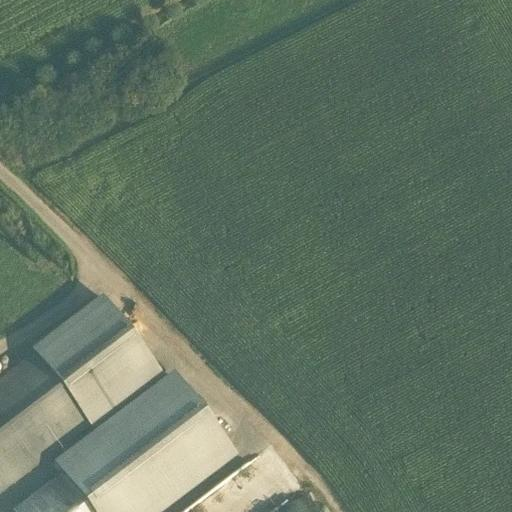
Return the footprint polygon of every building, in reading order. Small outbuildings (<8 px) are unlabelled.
[(104,304),(33,358),(88,430),(159,376),(104,304)] [(0,496),(88,430),(33,358),(0,383),(0,496)] [(173,377),(52,468),(60,479),(180,387),(173,377)] [(60,479),(85,511),(148,511),(229,451),(180,387),(60,479)] [(85,511),(60,479),(16,511),(85,511)]
